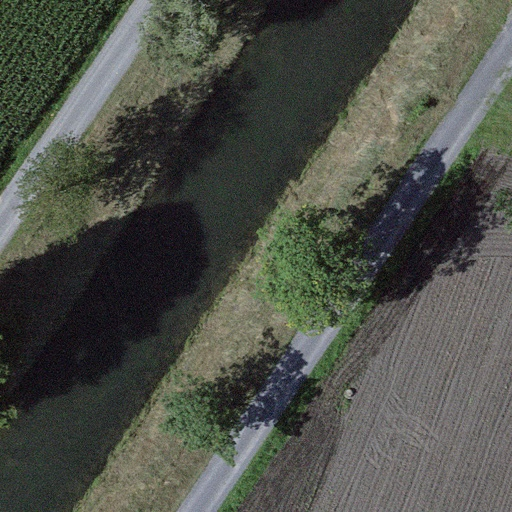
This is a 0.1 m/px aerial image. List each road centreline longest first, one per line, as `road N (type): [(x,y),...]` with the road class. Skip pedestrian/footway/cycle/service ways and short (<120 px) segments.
road 1 (track): [(511,42),(199,511)]
road 2 (track): [(193,0),(0,282)]
